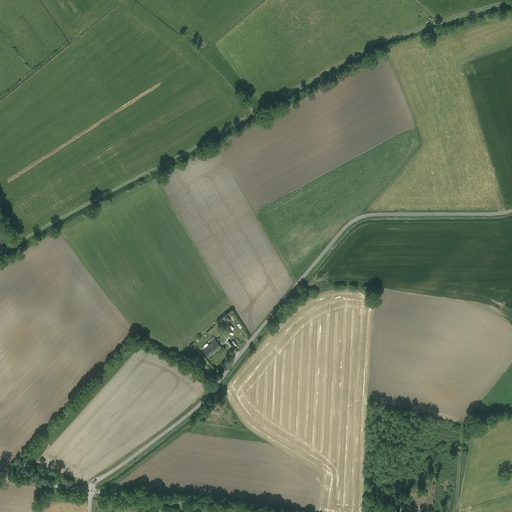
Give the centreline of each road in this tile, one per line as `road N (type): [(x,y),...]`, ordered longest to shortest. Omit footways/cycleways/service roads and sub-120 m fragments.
road 1 (unclassified): [(90,491),(193,411),(350,222),(377,214),(511,211)]
road 2 (unclassified): [(238,511),(90,491)]
